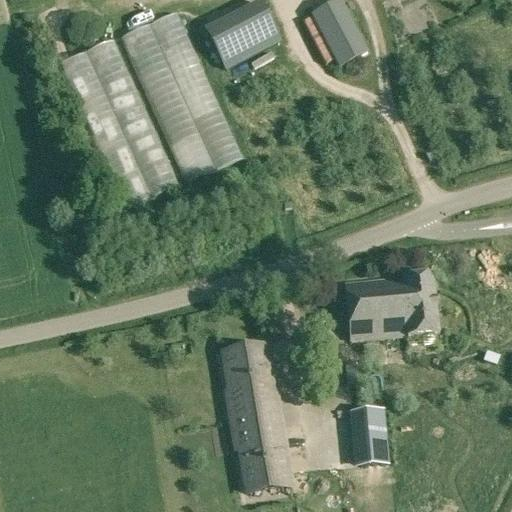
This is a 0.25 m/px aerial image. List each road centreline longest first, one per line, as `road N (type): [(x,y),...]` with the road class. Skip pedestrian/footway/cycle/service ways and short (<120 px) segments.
road 1 (unclassified): [(0,337),(237,282),(511,185)]
road 2 (unknown): [(269,272),(322,482)]
